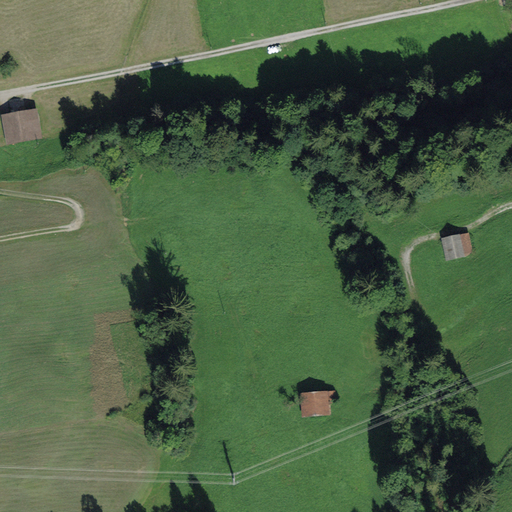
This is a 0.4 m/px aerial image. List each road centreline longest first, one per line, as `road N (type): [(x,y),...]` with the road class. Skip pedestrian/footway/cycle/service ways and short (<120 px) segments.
road 1 (track): [(0,92),(467,0)]
road 2 (track): [(423,339),(408,250),(511,204)]
road 3 (track): [(0,239),(70,227),(79,216),(67,201),(0,191)]
